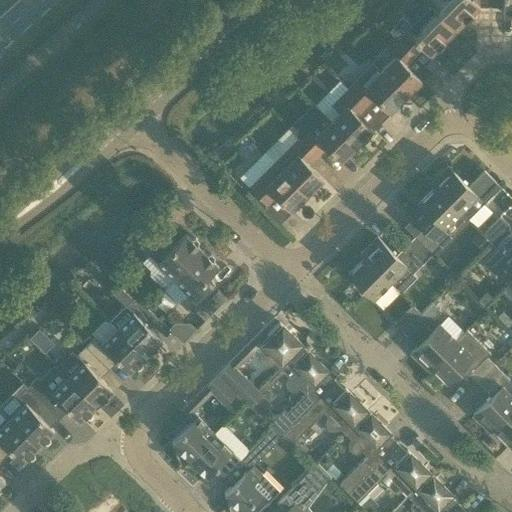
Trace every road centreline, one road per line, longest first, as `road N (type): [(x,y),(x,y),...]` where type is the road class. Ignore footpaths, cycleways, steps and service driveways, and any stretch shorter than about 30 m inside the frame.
road 1 (residential): [(511,502),(283,275)]
road 2 (residential): [(283,275),(143,412),(129,448)]
road 3 (residential): [(446,125),(283,275)]
road 4 (residential): [(283,275),(134,124)]
road 5 (tertiary): [(240,23),(194,48),(123,113)]
road 6 (tertiary): [(134,124),(240,23)]
road 7 (residential): [(129,448),(71,454),(14,511)]
road 8 (tertiary): [(28,205),(63,189),(134,124)]
road 9 (tertiary): [(123,113),(28,205)]
